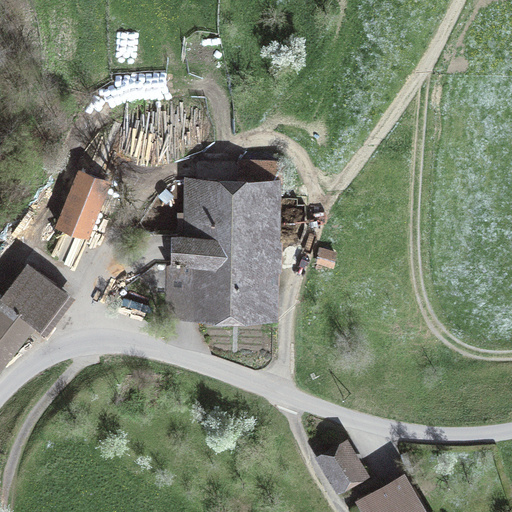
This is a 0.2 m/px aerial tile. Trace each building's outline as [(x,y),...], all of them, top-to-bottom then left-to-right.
[(238,181),(196,180),(195,230),(176,230),(176,234),(157,234),(157,264),(168,264),(167,308),(193,308),(267,309),(268,267),(278,268),(278,239),(268,239),(269,181),(281,181),(282,161),(238,161),(238,181)] [(109,180),(81,169),(58,225),(86,236),(109,180)] [(148,203),(144,207),(144,213),(147,217),(153,217),(158,214),(158,208),(154,204),(148,203)] [(155,225),(151,219),(144,219),(140,225),(144,232),(151,232),(155,225)] [(44,326),(66,296),(28,267),(5,297),(8,298),(0,308),(0,366),(36,319),(44,326)] [(342,443),(324,453),(340,480),(358,470),(342,443)] [(421,511),(401,478),(367,499),(374,511),(421,511)]
